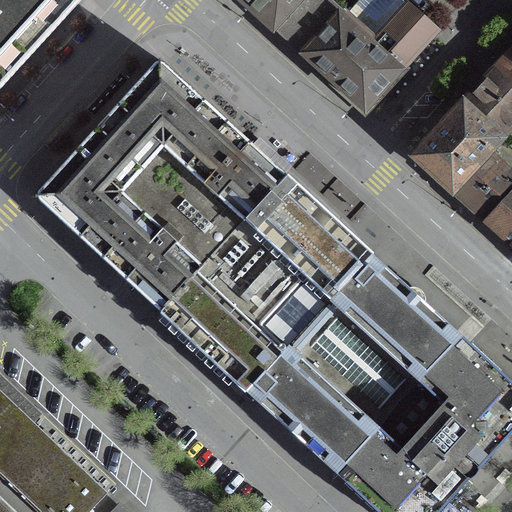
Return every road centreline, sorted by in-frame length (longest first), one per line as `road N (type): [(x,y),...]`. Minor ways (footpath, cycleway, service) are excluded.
road 1 (residential): [(0,217),(306,511)]
road 2 (residential): [(185,0),(363,160)]
road 3 (residential): [(146,0),(0,166)]
road 4 (residential): [(363,160),(508,0)]
road 5 (residential): [(363,160),(511,296)]
